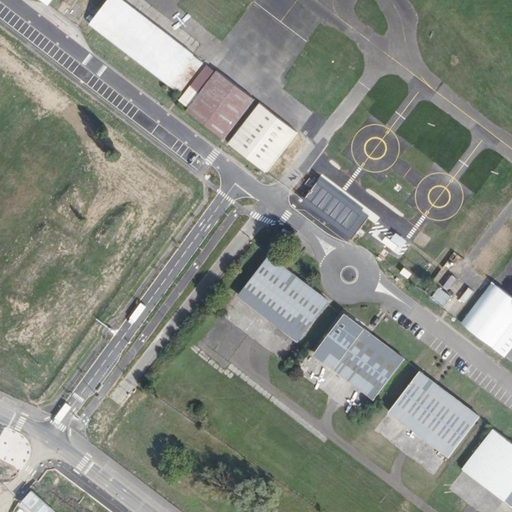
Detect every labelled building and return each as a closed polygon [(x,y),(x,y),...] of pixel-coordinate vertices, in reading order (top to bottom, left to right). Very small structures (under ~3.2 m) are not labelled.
[(180,94),(205,62),(124,0),(107,0),(90,23),(180,94)] [(256,99),(210,66),(178,110),(223,144),(256,99)] [(259,105),(230,144),(267,172),(298,132),(259,105)] [(364,206),(321,174),(315,182),(310,177),(298,192),(305,198),(303,200),(352,237),(369,215),(362,210),(364,206)] [(407,241),(396,233),(391,239),(403,248),(407,241)] [(240,296),(299,341),(329,302),(270,256),(240,296)] [(462,323),(461,325),(511,365),(511,295),(494,282),(462,323)] [(368,335),(341,315),(312,354),(372,400),(402,361),(368,335)] [(438,387),(419,372),(388,412),(448,459),(480,419),(438,387)] [(511,440),(494,427),(462,470),(511,507),(511,440)]
